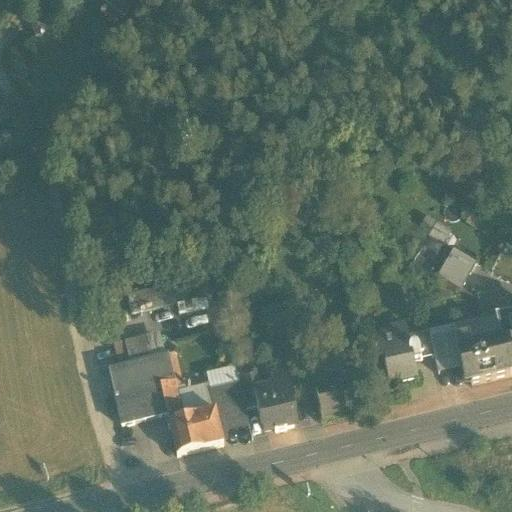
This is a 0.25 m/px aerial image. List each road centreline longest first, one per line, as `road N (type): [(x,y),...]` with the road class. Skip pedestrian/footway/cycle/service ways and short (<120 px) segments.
road 1 (track): [(125,500),(46,173),(0,78)]
road 2 (secondary): [(327,452),(79,511)]
road 3 (secondary): [(511,405),(327,452)]
